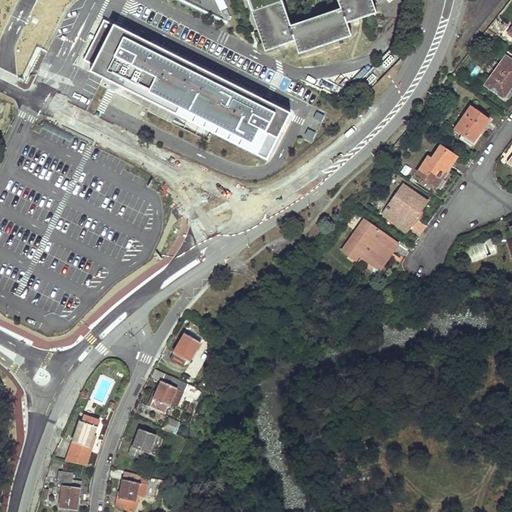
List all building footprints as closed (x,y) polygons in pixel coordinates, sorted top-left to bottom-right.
[(223,0),(215,0),(220,10),(226,8),(223,0)] [(244,0),(264,54),(275,50),(275,48),(292,42),(297,56),(350,37),(346,23),(361,18),(362,20),(376,14),(370,0),(244,0)] [(85,74),(77,89),(230,165),(238,149),(251,155),(274,107),(95,20),(72,67),(85,74)] [(511,84),(510,83),(511,80),(511,60),(505,56),(484,85),(503,99),(511,86),(511,84)] [(303,91),(278,142),(292,149),(305,123),(319,131),(332,105),(303,91)] [(454,129),(472,143),(488,120),(470,107),(454,129)] [(434,184),(453,156),(439,147),(430,160),(427,157),(417,172),(434,184)] [(385,183),(390,177),(386,174),(381,180),(385,183)] [(403,229),(423,200),(403,186),(383,214),(397,224),(403,229)] [(397,224),(396,227),(405,233),(430,199),(426,197),(423,200),(403,229),(397,224)] [(394,241),(363,219),(341,251),(355,261),(361,253),(377,264),(394,241)] [(491,238),(466,248),(472,263),(497,254),(491,238)] [(394,241),(377,264),(381,267),(398,244),(394,241)] [(189,363),(201,343),(185,334),(171,359),(183,367),(186,361),(189,363)] [(185,392),(188,385),(181,381),(167,375),(163,382),(161,382),(156,394),(157,394),(155,399),(154,398),(153,397),(148,406),(165,414),(169,405),(170,406),(177,389),(185,392)] [(184,375),(181,381),(188,385),(191,378),(184,375)] [(192,387),(186,397),(195,402),(201,392),(192,387)] [(79,421),(68,456),(85,461),(94,434),(99,420),(85,416),(83,422),(79,421)] [(180,424),(181,423),(167,417),(162,429),(175,434),(175,435),(175,434),(180,424)] [(175,434),(182,437),(185,432),(187,424),(183,423),(182,425),(180,424),(175,434)] [(128,455),(146,462),(148,456),(144,455),(145,452),(149,454),(156,435),(140,429),(135,443),(136,443),(135,447),(133,446),(132,446),(128,455)] [(85,461),(84,465),(86,466),(97,435),(94,434),(85,461)] [(68,456),(66,462),(84,465),(85,461),(68,456)] [(77,511),(81,482),(72,481),(73,474),(59,471),(56,484),(62,486),(59,508),(77,511)] [(125,472),(123,480),(137,483),(139,476),(125,472)] [(137,483),(123,480),(120,493),(122,494),(121,497),(119,497),(117,507),(133,511),(137,496),(144,497),(147,485),(137,483)]
